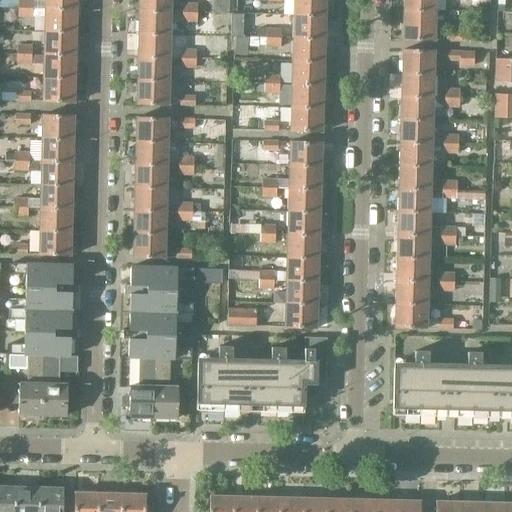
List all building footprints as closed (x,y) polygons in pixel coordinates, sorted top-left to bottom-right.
[(75,10),(75,0),(16,0),(17,9),(32,9),(44,9),(75,10)] [(170,0),(138,0),(138,11),(196,13),(196,4),(170,3),(170,0)] [(293,0),(293,15),(324,16),(324,0),(266,0),(266,1),(281,1),(280,0),(293,0)] [(403,0),(403,14),(434,15),(434,0),(403,0)] [(32,18),(32,9),(17,9),(17,18),(32,18)] [(44,9),(44,32),(75,33),(75,10),(44,9)] [(196,22),(196,13),(138,11),(138,34),(169,35),(170,13),(181,13),(181,22),(196,22)] [(434,40),(434,15),(403,14),(403,40),(434,40)] [(323,39),(324,16),(293,15),(292,38),(323,39)] [(265,29),(265,38),(280,38),(280,30),(265,29)] [(465,32),(445,31),(445,42),(464,42),(465,32)] [(43,55),(74,56),(75,33),(44,32),(43,55)] [(138,34),(137,57),(169,58),(169,35),(138,34)] [(280,38),(265,38),(264,47),(279,47),(280,38)] [(323,62),(323,39),(292,38),(292,61),(323,62)] [(16,45),(16,55),(31,55),(31,45),(16,45)] [(181,50),(181,58),(195,59),(195,50),(181,50)] [(402,74),(433,74),(433,51),(402,50),(402,74)] [(473,52),(445,51),(445,61),(459,61),(459,66),(473,66),(473,52)] [(31,55),(16,55),(16,64),(31,64),(31,55)] [(43,55),(43,78),(74,79),(74,56),(43,55)] [(169,58),(137,57),(137,80),(168,81),(168,68),(195,69),(195,59),(181,58),(181,59),(169,58)] [(493,83),(511,83),(511,59),(494,59),(493,83)] [(322,85),(323,62),(292,61),(291,84),(322,85)] [(432,97),(433,74),(402,74),(401,97),(432,97)] [(264,75),(264,84),(278,84),(279,75),(264,75)] [(73,102),(74,79),(43,78),(42,102),(73,102)] [(168,81),(137,80),(136,104),(168,105),(168,81)] [(278,93),(278,84),(264,84),(264,93),(278,93)] [(322,108),(322,85),(291,84),(290,107),(322,108)] [(444,89),(444,99),(458,99),(458,90),(444,89)] [(29,92),(15,92),(15,102),(29,102),(29,92)] [(511,94),(494,94),(493,118),(511,118),(511,94)] [(194,97),(179,96),(179,106),(193,106),(194,97)] [(401,97),(400,120),(431,120),(432,97),(401,97)] [(458,99),(444,99),(443,108),(458,108),(458,99)] [(322,108),(290,107),(290,131),(321,132),(322,108)] [(29,115),(14,114),(14,124),(29,125),(29,115)] [(42,116),(41,139),(72,140),(73,116),(42,116)] [(136,118),(135,141),(166,142),(167,118),(136,118)] [(193,119),(179,119),(179,129),(193,129),(193,119)] [(431,137),(431,120),(400,120),(400,143),(457,144),(457,138),(431,137)] [(277,121),(262,121),(262,131),(277,131),(277,121)] [(41,139),(41,162),(72,163),(72,140),(41,139)] [(135,141),(135,164),(166,165),(166,142),(135,141)] [(277,141),(262,141),(262,151),(276,151),(277,141)] [(320,143),(289,142),(289,165),(320,166),(320,143)] [(400,143),(399,166),(430,167),(431,144),(442,145),(442,153),(457,154),(457,144),(400,143)] [(13,153),(13,162),(28,162),(28,153),(13,153)] [(177,157),(177,166),(192,166),(192,157),(177,157)] [(41,162),(28,162),(13,162),(13,171),(41,171),(40,185),(71,186),(72,163),(41,162)] [(135,164),(134,187),(165,188),(166,165),(135,164)] [(320,166),(289,165),(288,180),(261,179),(261,188),(319,189),(320,166)] [(192,166),(177,166),(177,175),(191,175),(192,166)] [(429,189),(430,167),(399,166),(398,189),(429,189)] [(441,181),(441,190),(456,190),(456,181),(441,181)] [(71,209),(71,186),(40,185),(40,200),(12,199),(12,207),(71,209)] [(165,203),(165,188),(134,187),(134,210),(191,212),(191,203),(165,203)] [(287,212),(318,212),(319,189),(261,188),(261,198),(275,198),(276,189),(288,189),(287,212)] [(398,189),(398,212),(429,213),(429,199),(456,200),(456,190),(441,190),(429,189),(398,189)] [(40,217),(39,231),(70,232),(71,209),(12,207),(12,216),(40,217)] [(134,210),(133,233),(164,234),(165,221),(191,221),(191,212),(134,210)] [(318,212),(287,212),(287,235),(318,235),(318,212)] [(428,227),(429,213),(398,212),(397,235),(428,236),(455,236),(455,227),(428,227)] [(259,226),(259,234),(274,235),(274,226),(259,226)] [(39,255),(70,255),(70,232),(39,231),(39,255)] [(133,233),(133,257),(164,257),(164,234),(133,233)] [(274,235),(259,234),(259,243),(274,244),(274,235)] [(318,235),(287,235),(286,258),(317,258),(318,235)] [(455,236),(428,236),(397,235),(396,258),(427,259),(428,236),(440,236),(440,245),(455,245),(455,236)] [(26,245),(11,245),(11,255),(26,255),(26,245)] [(190,250),(175,249),(175,259),(190,260),(190,250)] [(317,258),(286,258),(285,280),(273,280),(273,271),(258,271),(258,280),(317,281),(317,258)] [(427,282),(427,259),(396,258),(396,281),(427,282)] [(7,353),(28,354),(43,354),(59,355),(69,355),(72,265),(9,263),(9,273),(25,274),(24,299),(8,299),(8,318),(24,319),(23,344),(7,344),(7,353)] [(128,357),(138,357),(153,357),(169,358),(189,358),(189,348),(173,348),(174,322),(190,323),(191,304),(175,303),(175,278),(192,278),(192,268),(130,266),(128,357)] [(208,284),(208,270),(196,269),(195,283),(208,284)] [(221,270),(208,270),(208,284),(221,284),(221,270)] [(438,273),(438,282),(453,283),(453,274),(438,273)] [(258,289),(285,290),(285,304),(316,305),(317,281),(258,280),(239,279),(239,292),(258,292),(258,289)] [(426,305),(427,282),(396,281),(395,304),(426,305)] [(453,283),(438,282),(438,291),(453,291),(453,283)] [(316,305),(285,304),(284,327),(315,328),(316,305)] [(395,304),(394,327),(425,328),(426,305),(395,304)] [(255,310),(228,310),(227,325),(255,327),(255,310)] [(452,320),(437,320),(437,330),(452,330),(452,320)] [(196,410),(303,412),(304,383),(315,384),(315,379),(325,380),(326,337),(304,337),(303,365),(283,365),(284,348),(270,348),(269,364),(231,363),(231,347),(217,347),(217,363),(197,363),(196,410)] [(392,415),(511,417),(511,370),(480,369),(480,353),(466,353),(466,369),(427,368),(428,352),(413,351),(413,368),(393,367),(392,415)] [(17,414),(41,415),(43,354),(28,354),(27,383),(18,383),(17,414)] [(59,355),(43,354),(41,415),(65,415),(66,385),(58,384),(59,355)] [(128,417),(151,418),(153,357),(138,357),(137,387),(129,386),(128,417)] [(168,388),(169,358),(153,357),(151,418),(176,418),(177,388),(168,388)] [(12,511),(13,485),(0,484),(0,511),(12,511)] [(37,511),(38,486),(13,485),(12,511),(37,511)] [(61,511),(62,486),(38,486),(37,511),(61,511)] [(97,511),(98,493),(74,492),(73,511),(97,511)] [(120,511),(121,493),(98,493),(97,511),(120,511)] [(144,511),(145,494),(121,493),(120,511),(144,511)] [(208,511),(232,511),(233,496),(209,495),(208,511)] [(233,496),(232,511),(255,511),(256,496),(233,496)] [(278,511),(279,497),(256,496),(255,511),(278,511)] [(301,511),(302,497),(279,497),(278,511),(301,511)] [(325,511),(325,498),(302,497),(301,511),(325,511)] [(325,498),(325,511),(348,511),(349,499),(325,498)] [(371,511),(372,499),(349,499),(348,511),(371,511)] [(372,499),(371,511),(395,511),(396,500),(372,499)] [(419,511),(420,500),(396,500),(395,511),(419,511)] [(457,511),(458,502),(435,501),(435,511),(457,511)] [(457,511),(481,511),(482,502),(458,502),(457,511)] [(481,511),(503,511),(504,503),(482,502),(481,511)] [(503,511),(511,511),(511,502),(504,503),(503,511)]
